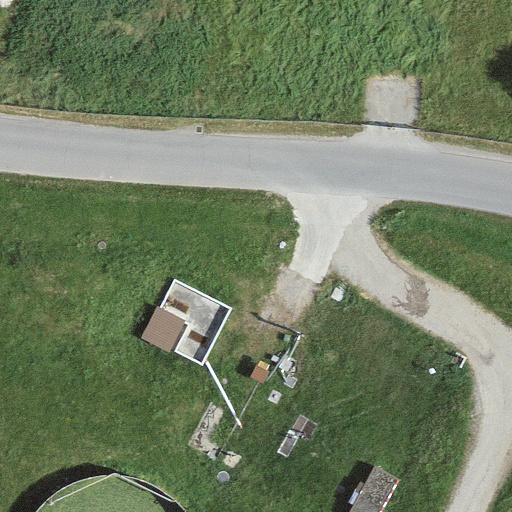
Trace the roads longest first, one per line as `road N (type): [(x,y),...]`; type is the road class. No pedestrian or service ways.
road 1 (unclassified): [(511,187),(411,170),(0,135)]
road 2 (track): [(331,163),(334,218),(358,261),(460,320),(504,376),(501,420),(466,511)]
